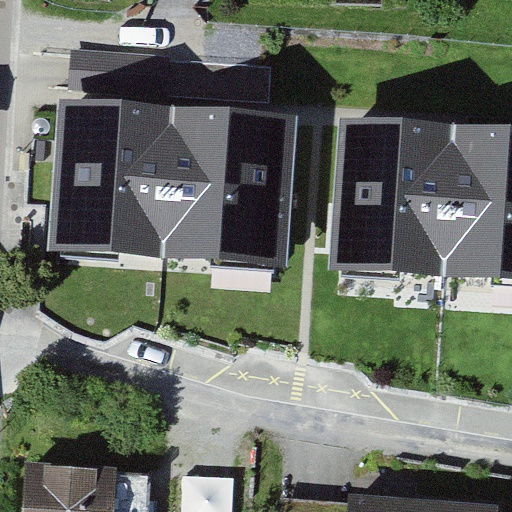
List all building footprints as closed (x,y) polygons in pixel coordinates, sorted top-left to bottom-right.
[(170,94),(171,60),(78,57),(77,91),(170,94)] [(52,109),(40,271),(287,288),(299,126),(52,109)] [(511,140),(340,131),(331,286),(511,296),(511,140)] [(130,511),(131,471),(37,470),(35,511),(130,511)] [(238,511),(240,481),(191,479),(189,511),(238,511)] [(367,507),(292,503),(291,511),(507,511),(508,504),(367,498),(367,507)]
